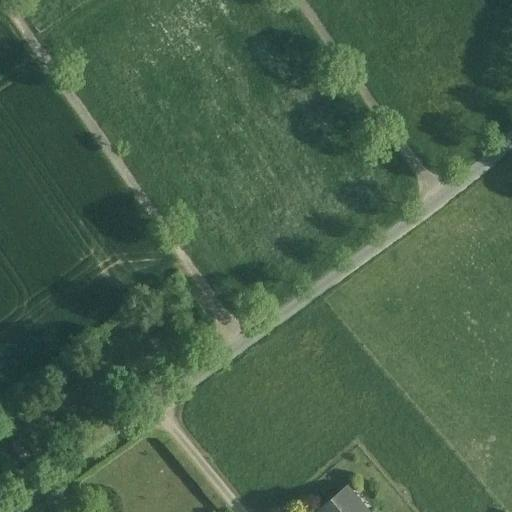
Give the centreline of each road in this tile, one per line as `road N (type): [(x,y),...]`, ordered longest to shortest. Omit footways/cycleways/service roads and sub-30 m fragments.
road 1 (track): [(511,145),(16,511)]
road 2 (unknown): [(331,0),(465,181)]
road 3 (track): [(159,408),(242,511)]
